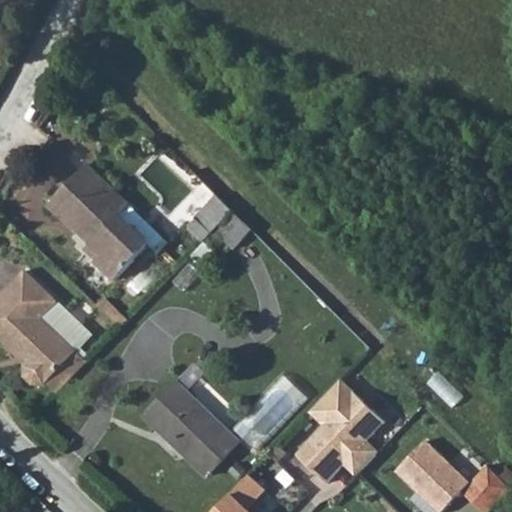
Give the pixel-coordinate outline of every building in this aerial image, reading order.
[(86,163),(48,204),(75,230),(78,227),(92,241),(103,251),(96,260),(116,279),(147,246),(117,216),(129,204),(86,163)] [(203,206),(214,195),(192,175),(182,186),(187,191),(203,206)] [(234,211),(216,193),(214,195),(203,206),(193,217),(212,234),(215,231),(234,211)] [(168,241),(129,204),(117,216),(147,246),(156,254),(168,241)] [(253,230),(234,211),(215,231),(234,249),(253,230)] [(186,224),(205,242),(212,234),(193,217),(186,224)] [(103,251),(92,241),(84,249),(96,260),(103,251)] [(59,303),(26,272),(0,299),(0,340),(19,358),(22,354),(30,362),(26,365),(25,366),(25,378),(34,386),(46,386),(47,385),(58,396),(89,363),(78,353),(43,319),(59,303)] [(257,353),(233,370),(250,395),(274,377),(257,353)] [(19,358),(26,365),(30,362),(22,354),(19,358)] [(177,381),(144,416),(175,445),(181,438),(192,448),(186,455),(208,476),(241,442),(177,381)] [(355,391),(324,423),(328,427),(300,457),(326,482),(343,464),(359,479),(383,454),(370,441),(388,423),(355,391)] [(181,438),(175,445),(186,455),(192,448),(181,438)] [(470,483),(426,440),(393,470),(438,511),(440,511),(460,494),(470,483)] [(492,511),(511,491),(511,487),(488,464),(470,483),(461,492),(481,511),(492,511)] [(250,475),(213,511),(246,511),(266,490),(250,475)]
